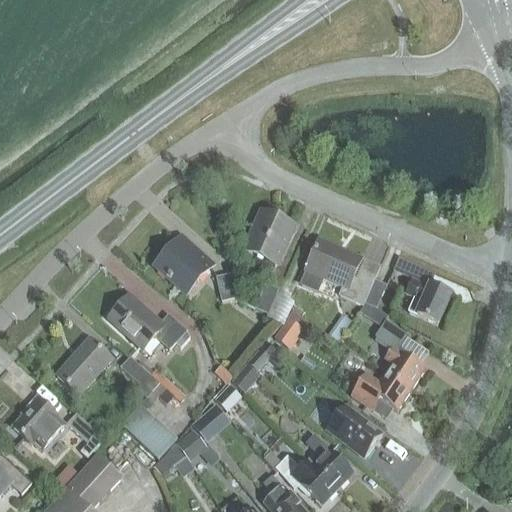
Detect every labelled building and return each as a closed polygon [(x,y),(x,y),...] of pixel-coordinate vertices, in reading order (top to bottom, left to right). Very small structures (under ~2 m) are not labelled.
[(274,269),(293,227),(262,213),(243,255),(274,269)] [(364,306),(370,288),(353,280),(362,258),(361,258),(360,261),(319,243),(321,240),(320,239),(298,288),(318,297),(324,283),(341,290),(338,298),(354,305),(363,309),(364,306)] [(197,261),(178,243),(154,269),(185,297),(212,267),(201,257),(197,261)] [(220,305),(236,301),(231,276),(214,279),(220,305)] [(370,288),(364,306),(365,307),(376,312),(386,288),(373,282),(370,288)] [(428,291),(411,283),(405,296),(414,301),(408,315),(436,328),(450,298),(429,288),(428,291)] [(266,317),(278,291),(264,285),(253,311),(266,317)] [(160,327),(128,298),(107,322),(141,354),(154,340),(169,353),(187,334),(169,317),(160,327)] [(376,312),(365,307),(360,315),(373,323),(379,314),(376,312)] [(302,332),(308,324),(292,313),(286,321),(288,322),(302,332)] [(338,344),(351,324),(341,317),(328,337),(338,344)] [(417,334),(420,326),(409,321),(405,329),(417,334)] [(302,332),(288,322),(274,341),(289,352),(297,341),(296,341),(302,332)] [(391,367),(384,377),(410,394),(424,372),(421,370),(398,355),(406,342),(409,339),(385,323),(381,329),(374,340),(376,341),(391,351),(388,354),(383,361),(391,367)] [(77,399),(111,362),(88,342),(55,379),(77,399)] [(268,364),(279,373),(287,363),(268,346),(249,368),(257,375),(268,364)] [(146,402),(159,388),(149,379),(129,360),(119,370),(140,389),(136,393),(146,402)] [(244,397),(259,380),(247,368),(232,386),(244,397)] [(396,415),(410,394),(384,377),(378,386),(370,381),(365,378),(358,389),(351,400),(364,409),(372,414),(379,403),(392,412),(396,415)] [(243,400),(229,386),(213,404),(227,417),(243,400)] [(12,431),(38,454),(47,444),(48,445),(65,426),(36,400),(24,413),(26,415),(12,431)] [(158,462),(176,442),(138,407),(120,427),(158,462)] [(374,431),(358,418),(344,408),(326,432),(364,461),(381,439),(373,432),(374,431)] [(87,462),(103,443),(95,436),(96,436),(75,416),(65,427),(87,446),(79,455),(87,462)] [(190,466),(207,451),(193,432),(175,447),(190,466)] [(309,468),(336,493),(346,483),(344,482),(351,475),(329,453),(328,453),(313,438),(305,446),(315,456),(306,465),(309,468)] [(175,448),(154,469),(164,483),(187,465),(175,448)] [(31,486),(0,457),(0,497),(9,487),(21,498),(31,486)] [(94,511),(121,482),(95,459),(46,511),(94,511)] [(309,468),(306,465),(299,472),(287,460),(275,472),(294,490),(296,488),(310,502),(312,501),(319,508),(326,500),(328,502),(336,493),(309,468)] [(282,492),(271,480),(263,487),(273,498),(263,507),(268,511),(300,511),(298,509),(298,508),(289,498),(289,499),(282,491),(282,492)]
